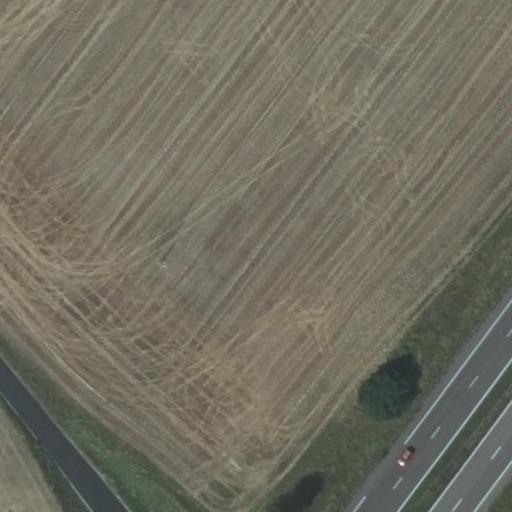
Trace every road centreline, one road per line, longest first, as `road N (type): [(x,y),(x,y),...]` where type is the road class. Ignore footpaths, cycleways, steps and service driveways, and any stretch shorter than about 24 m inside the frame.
road 1 (motorway): [(511,319),(367,511)]
road 2 (unclassified): [(0,383),(104,511)]
